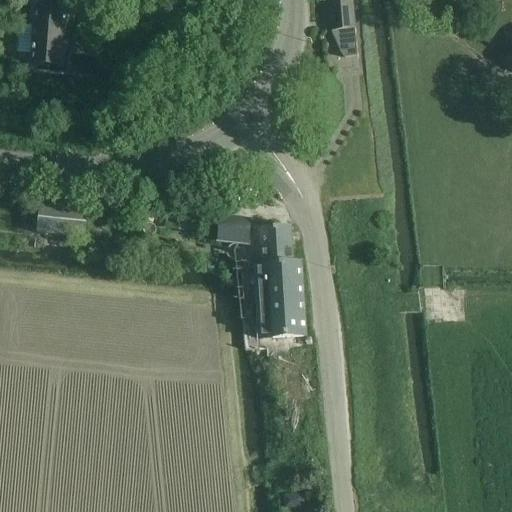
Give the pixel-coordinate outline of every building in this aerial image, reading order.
[(18,23),(16,54),(32,55),(32,66),(64,68),(66,23),(74,24),(75,0),(50,0),(51,7),(35,6),(34,24),(18,23)] [(328,0),(332,34),(334,34),(346,59),(347,60),(359,59),(352,0),(328,0)] [(167,62),(143,78),(152,90),(176,74),(167,62)] [(85,240),(88,210),(40,206),(37,235),(85,240)] [(220,219),(218,244),(219,244),(250,246),(252,221),(221,219),(220,219)] [(261,264),(254,265),(260,339),(309,336),(305,260),(297,261),(295,261),(292,230),(259,233),(261,264)]
